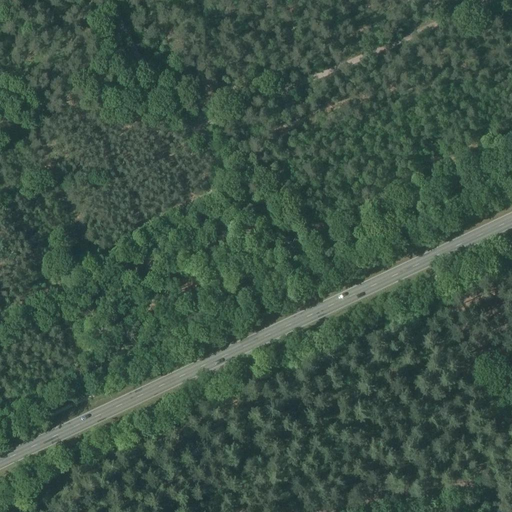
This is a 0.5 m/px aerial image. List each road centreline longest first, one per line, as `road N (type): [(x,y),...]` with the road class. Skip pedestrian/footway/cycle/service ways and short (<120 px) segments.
road 1 (secondary): [(0,462),(511,219)]
road 2 (track): [(0,310),(222,175),(223,155),(157,82),(113,0)]
road 3 (track): [(478,0),(198,125)]
